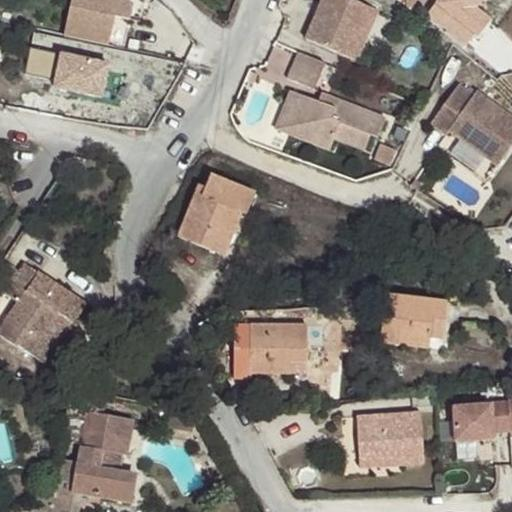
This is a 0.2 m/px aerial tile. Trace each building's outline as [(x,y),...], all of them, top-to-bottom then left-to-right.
[(70,0),(62,36),(107,46),(113,17),(128,20),(131,6),(123,0),(70,0)] [(319,0),(324,2),(307,40),(351,59),(373,9),(352,0),(319,0)] [(477,8),(466,0),(437,0),(425,16),(465,46),(475,34),(479,37),(493,20),(477,8)] [(466,0),(477,8),(483,0),(466,0)] [(380,12),(373,9),(351,59),(358,62),(380,12)] [(99,96),(107,62),(29,45),(22,79),(99,96)] [(316,90),(327,65),(300,53),(289,79),(316,90)] [(462,83),(432,124),(448,135),(454,132),(502,166),(511,152),(511,113),(479,91),(475,95),(462,83)] [(380,138),(387,119),(339,100),(336,109),(320,103),(292,92),(287,105),(300,110),(290,136),(332,152),(336,140),(366,152),(372,136),(380,138)] [(339,100),(323,94),(320,103),(336,109),(339,100)] [(300,110),(287,105),(277,130),(290,136),(300,110)] [(237,212),(242,214),(247,216),(256,193),(214,176),(208,190),(199,187),(179,238),(220,254),(237,212)] [(225,255),(242,214),(237,212),(220,254),(225,255)] [(19,271),(5,262),(0,268),(0,299),(4,293),(19,271)] [(0,330),(0,333),(31,355),(60,313),(72,321),(74,322),(86,304),(24,263),(19,271),(4,293),(18,303),(0,330)] [(387,294),(382,320),(380,343),(429,350),(431,338),(433,328),(445,329),(448,302),(387,294)] [(42,365),(46,360),(72,321),(60,313),(31,355),(42,365)] [(293,351),(309,351),(309,325),(251,324),(250,347),(235,347),(234,380),(252,380),(253,374),(292,375),(293,363),(293,351)] [(222,338),(222,325),(209,325),(209,338),(222,338)] [(433,328),(431,338),(443,340),(445,329),(433,328)] [(308,363),(309,351),(293,351),(293,363),(308,363)] [(49,511),(80,511),(82,504),(90,506),(92,499),(131,506),(137,474),(120,471),(123,454),(127,455),(134,422),(95,415),(99,395),(72,390),(49,511)] [(511,392),(503,393),(504,427),(511,426),(511,392)] [(503,393),(451,394),(452,428),(504,427),(503,393)] [(183,429),(186,411),(164,407),(160,424),(183,429)] [(425,464),(421,412),(356,417),(359,454),(375,453),(376,460),(386,460),(386,467),(425,464)] [(360,468),(386,467),(386,460),(376,460),(375,453),(359,454),(360,468)]
